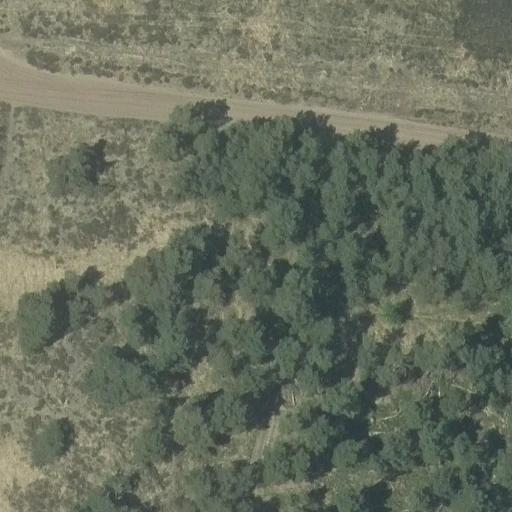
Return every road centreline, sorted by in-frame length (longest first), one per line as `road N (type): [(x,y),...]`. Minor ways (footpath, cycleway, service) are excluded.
road 1 (track): [(0,91),(511,160)]
road 2 (track): [(241,511),(301,236),(337,136)]
